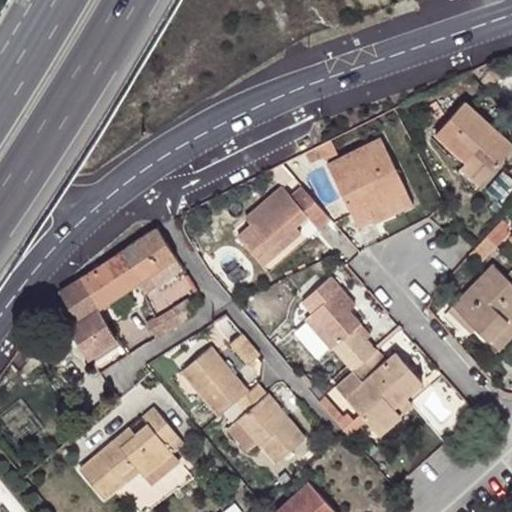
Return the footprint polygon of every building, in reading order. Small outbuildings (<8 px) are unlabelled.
[(435,134),(465,161),(484,178),(511,146),(511,143),(464,101),(435,134)] [(355,222),(371,215),(367,207),(405,189),(380,137),(326,163),(355,222)] [(484,178),(465,161),(459,168),(478,185),(484,178)] [(331,217),(304,187),(292,197),(282,185),(245,217),(250,224),(237,235),(262,265),(287,244),(280,237),(296,224),(306,215),(318,228),(331,217)] [(367,207),(371,215),(374,222),(413,204),(405,189),(367,207)] [(280,237),(287,244),(301,231),(296,224),(280,237)] [(157,229),(121,252),(139,280),(175,257),(157,229)] [(108,260),(81,278),(99,305),(139,280),(121,252),(108,260)] [(511,282),(492,263),(451,304),(487,341),(511,315),(511,282)] [(353,370),(376,350),(356,327),(360,323),(349,310),(342,303),(349,297),(330,276),(301,300),(312,312),(304,318),(331,349),(333,347),(353,370)] [(99,305),(81,278),(60,291),(78,319),(67,326),(86,359),(115,340),(98,306),(99,305)] [(342,303),(349,310),(355,304),(349,297),(342,303)] [(498,352),(511,337),(511,315),(487,341),(498,352)] [(322,358),(331,349),(304,318),(294,327),(322,358)] [(259,354),(241,332),(229,342),(247,364),(259,354)] [(250,408),(265,394),(256,382),(247,390),(210,346),(181,370),(219,414),(237,399),(246,411),(238,418),(257,441),(275,461),(304,438),(286,416),(269,429),(250,408)] [(385,360),(376,350),(353,370),(335,386),(371,427),(394,406),(406,396),(422,382),(395,351),(385,360)] [(267,393),(265,394),(250,408),(269,429),(286,416),(267,393)] [(325,395),(320,399),(338,421),(343,416),(325,395)] [(414,405),(406,396),(394,406),(402,415),(414,405)] [(394,406),(371,427),(379,435),(402,415),(394,406)] [(471,408),(470,406),(460,415),(466,422),(476,414),(471,408)] [(80,468),(104,498),(125,481),(119,473),(133,463),(143,477),(172,453),(167,447),(178,437),(154,407),(142,416),(148,424),(136,434),(119,447),(114,440),(80,468)] [(343,416),(338,421),(345,430),(349,434),(359,426),(348,413),(343,416)] [(257,441),(238,418),(226,428),(245,452),(257,441)] [(119,447),(136,434),(130,427),(114,440),(119,447)] [(334,511),(309,482),(273,511),(334,511)]
